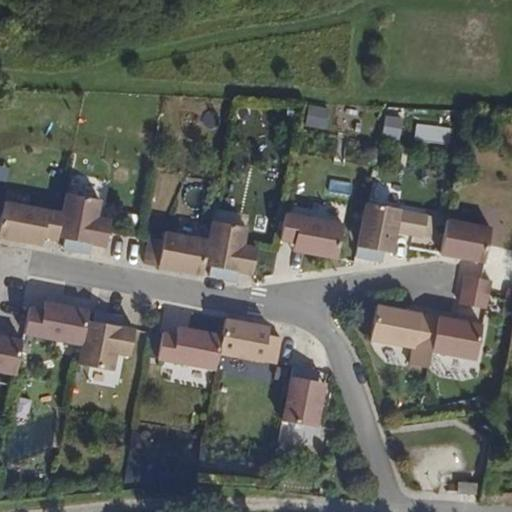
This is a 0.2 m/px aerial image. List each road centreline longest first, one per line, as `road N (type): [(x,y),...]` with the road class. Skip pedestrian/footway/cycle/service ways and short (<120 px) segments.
road 1 (track): [(356,14),(201,42),(89,74),(0,70)]
road 2 (track): [(388,508),(201,502),(63,511)]
road 3 (residential): [(307,313),(9,264),(0,269)]
road 4 (residential): [(441,511),(388,508),(339,363),(307,313)]
road 5 (residential): [(307,313),(319,293),(418,284)]
